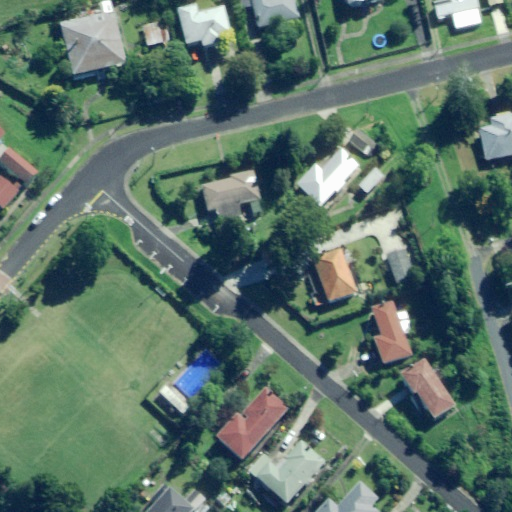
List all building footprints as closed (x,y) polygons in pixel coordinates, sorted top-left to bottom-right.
[(250,0),(257,31),(300,22),(294,0),(250,0)] [(380,2),(379,0),(344,0),(347,10),(380,2)] [(446,0),(447,1),(433,3),(437,20),(453,17),(456,29),(481,24),(476,0),(446,0)] [(222,2),(195,8),(177,12),(185,50),(200,47),(202,52),(220,48),(219,41),(230,39),(222,2)] [(125,69),(110,3),(99,6),(102,17),(92,19),(59,26),(72,81),(125,69)] [(169,43),(164,22),(141,27),(147,49),(169,43)] [(511,125),(510,118),(490,123),(492,133),(478,136),(485,165),(511,158),(511,125)] [(370,141),(357,131),(349,142),(362,151),(370,141)] [(15,145),(3,159),(33,185),(45,171),(15,145)] [(320,210),(334,193),(337,195),(346,186),(343,184),(358,168),(340,152),(321,173),(315,168),(297,188),(320,210)] [(26,185),(6,168),(0,175),(0,202),(6,208),(26,185)] [(262,214),(253,174),(230,179),(231,183),(202,189),(208,215),(216,213),(218,222),(241,217),(238,207),(250,204),(252,216),(262,214)] [(376,185),(369,179),(359,190),(366,197),(376,185)] [(279,251),(261,257),(267,274),(285,267),(279,251)] [(356,296),(341,251),(312,261),(327,306),(356,296)] [(414,279),(405,253),(386,259),(395,285),(414,279)] [(379,286),(375,277),(358,283),(362,292),(379,286)] [(428,284),(416,288),(424,309),(435,305),(428,284)] [(393,310),(391,304),(370,312),(381,339),(373,342),(382,368),(412,357),(404,335),(413,332),(403,306),(393,310)] [(456,407),(425,362),(400,380),(413,399),(415,397),(433,423),(456,407)] [(188,409),(165,388),(159,395),(182,416),(188,409)] [(287,413),(264,393),(239,422),(236,420),(215,444),(242,466),(287,413)] [(246,475),(254,481),(286,509),(323,465),(300,445),(276,473),(260,459),(246,475)] [(378,501),(360,485),(336,511),(328,504),(321,511),(374,511),(371,509),(378,501)] [(189,511),(163,488),(149,503),(156,509),(152,511),(189,511)]
